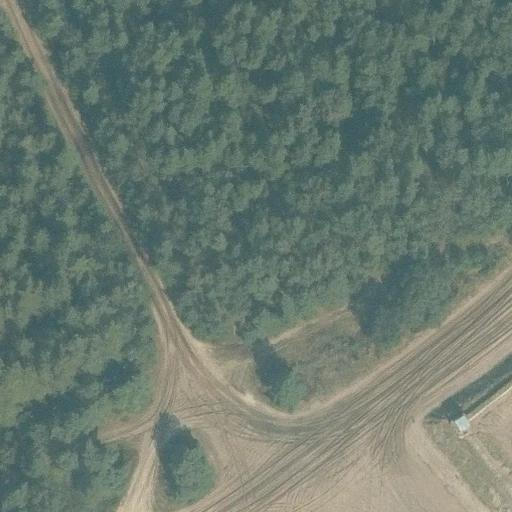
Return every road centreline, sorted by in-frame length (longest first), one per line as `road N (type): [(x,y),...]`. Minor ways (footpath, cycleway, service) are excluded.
road 1 (track): [(511,234),(0,471)]
road 2 (track): [(511,326),(248,511)]
road 3 (track): [(212,374),(284,486)]
